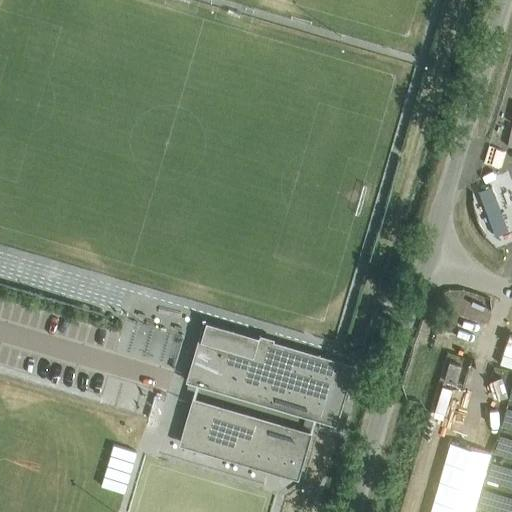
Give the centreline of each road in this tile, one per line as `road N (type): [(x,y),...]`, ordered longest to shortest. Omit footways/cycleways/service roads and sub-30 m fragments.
road 1 (unclassified): [(427,264),(505,0)]
road 2 (unclassified): [(351,511),(427,264)]
